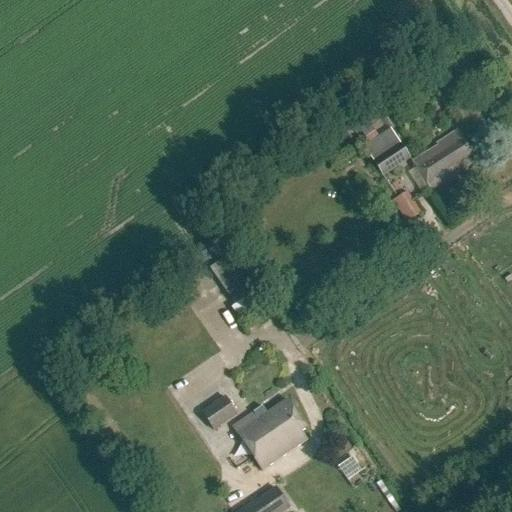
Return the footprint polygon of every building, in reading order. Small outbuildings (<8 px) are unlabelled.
[(391,130),(363,148),(383,179),(411,160),(391,130)] [(424,182),(431,193),(472,167),(468,160),(474,157),(459,133),(439,145),(440,147),(413,165),(420,176),(415,179),(419,185),(424,182)] [(423,215),(401,183),(390,191),(412,222),(423,215)] [(228,300),(251,285),(227,247),(204,262),(228,300)] [(201,413),(214,433),(238,417),(225,397),(201,413)] [(287,400),(268,413),(264,406),(235,426),(265,471),(307,442),(301,433),(307,429),(287,400)] [(286,511),(292,508),(278,487),(240,511),(286,511)]
